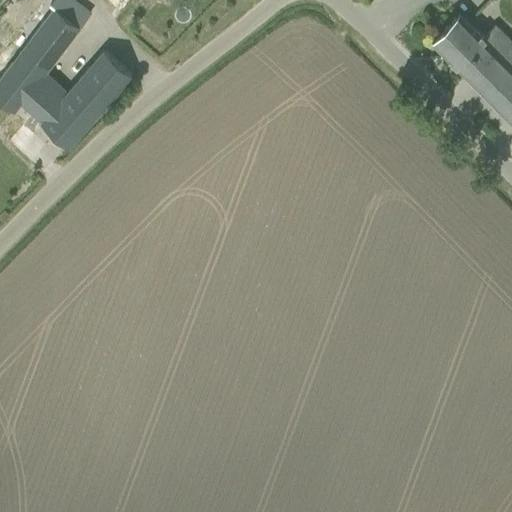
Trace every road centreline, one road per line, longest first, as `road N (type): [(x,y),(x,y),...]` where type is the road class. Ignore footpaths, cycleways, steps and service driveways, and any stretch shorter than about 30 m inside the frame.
road 1 (unclassified): [(0,246),(132,117),(280,0)]
road 2 (unclassified): [(511,174),(336,0)]
